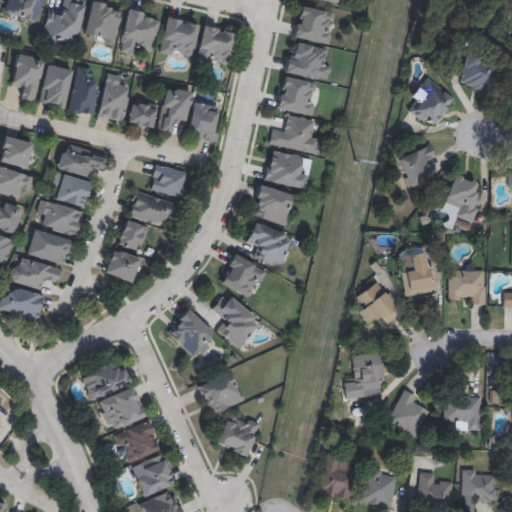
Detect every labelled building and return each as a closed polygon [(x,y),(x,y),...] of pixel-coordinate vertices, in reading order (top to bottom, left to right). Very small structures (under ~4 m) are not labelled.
[(3,13),(7,0),(42,0),(33,24),(3,13)] [(84,0),(76,44),(41,37),(47,11),(59,13),(61,0),(84,0)] [(90,0),(122,7),(114,43),(82,36),(90,0)] [(152,49),(140,46),(138,56),(117,51),(126,9),(159,15),(152,49)] [(190,59),(158,51),(166,16),(198,24),(190,59)] [(195,59),(203,25),(235,32),(228,66),(195,59)] [(16,53),(43,58),(34,101),(17,98),(19,88),(9,86),(16,53)] [(46,63),(72,69),(62,108),(37,102),(46,63)] [(99,80),(93,117),(67,112),(76,66),(92,69),(90,78),(99,80)] [(119,86),(127,87),(123,121),(98,118),(104,73),(120,75),(119,86)] [(173,122),(172,131),(156,129),(164,86),(191,91),(185,124),(173,122)] [(126,123),(131,99),(156,104),(152,127),(126,123)] [(213,142),(186,138),(191,102),(219,106),(213,142)] [(0,165),(0,139),(29,139),(29,165),(0,165)] [(101,170),(90,168),(88,177),(56,169),(63,142),(106,153),(101,170)] [(189,172),(182,198),(148,190),(154,164),(189,172)] [(28,191),(18,189),(16,198),(0,193),(0,165),(33,176),(28,191)] [(56,200),(58,192),(50,189),(55,172),(90,182),(83,207),(56,200)] [(174,221),(162,218),(160,225),(126,216),(133,190),(179,203),(174,221)] [(36,213),(40,199),(82,210),(75,236),(42,227),(45,216),(36,213)] [(13,234),(0,229),(0,200),(22,207),(13,234)] [(139,250),(115,242),(124,218),(147,227),(139,250)] [(64,264),(25,255),(32,228),(70,238),(64,264)] [(0,234),(12,239),(3,265),(0,263),(0,234)] [(139,258),(130,283),(103,272),(113,247),(139,258)] [(9,281),(15,256),(59,267),(55,282),(44,279),(41,290),(9,281)] [(43,296),(36,321),(0,309),(0,296),(5,298),(9,285),(43,296)] [(193,358),(164,332),(187,307),(216,334),(193,358)] [(80,378),(87,375),(86,373),(112,361),(115,367),(116,366),(118,370),(122,368),(129,382),(90,400),(89,397),(87,396),(86,393),(86,391),(80,378)] [(196,386),(227,371),(229,376),(231,375),(235,383),(233,384),(237,392),(239,391),(243,400),(211,415),(205,403),(207,402),(205,398),(202,399),(196,386)] [(98,401),(130,387),(136,399),(133,400),(136,405),(138,404),(140,409),(141,410),(142,412),(142,413),(143,416),(116,428),(112,427),(110,424),(106,425),(100,413),(103,412),(98,401)] [(214,442),(225,419),(228,421),(229,420),(232,422),(234,418),(245,423),(246,420),(249,419),(258,423),(253,433),(253,435),(252,438),(253,439),(250,445),(249,444),(243,456),(231,450),(232,447),(228,445),(226,448),(214,442)] [(112,435),(146,419),(152,432),(148,434),(150,438),(152,437),(158,449),(129,462),(126,460),(124,457),(126,453),(122,445),(120,446),(116,444),(112,435)] [(130,467),(160,453),(164,462),(165,462),(166,465),(168,471),(170,477),(170,478),(171,481),(172,480),(173,483),(142,496),(135,481),(136,479),(130,467)]
